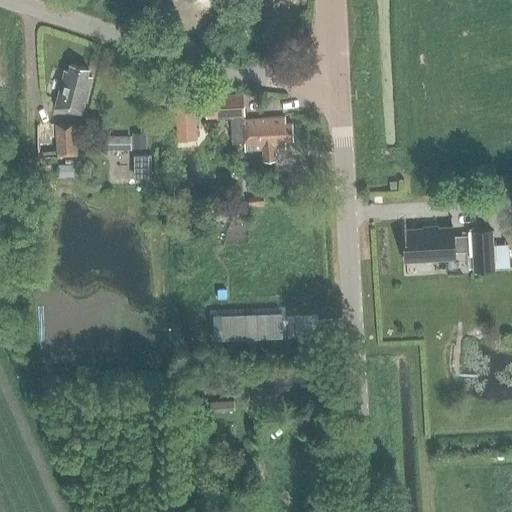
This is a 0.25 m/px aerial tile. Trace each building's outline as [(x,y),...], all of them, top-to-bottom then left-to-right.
[(63,71),(53,109),(81,116),(91,78),(88,77),(90,71),(69,65),(67,72),(63,71)] [(176,92),(177,129),(196,128),(195,92),(176,92)] [(243,95),(219,96),(206,97),(207,118),(231,116),(233,144),(245,143),(245,151),(261,150),(262,162),(275,161),(274,150),(285,149),(285,143),(292,143),(291,123),(286,124),(285,117),(244,120),(243,95)] [(76,156),(75,123),(36,124),(37,157),(76,156)] [(146,150),(146,134),(132,134),(132,150),(146,150)] [(154,179),(155,152),(134,151),(133,179),(154,179)] [(73,166),(58,166),(58,178),(73,178),(73,166)] [(248,210),(263,208),(262,197),(247,199),(248,210)] [(451,227),(401,230),(403,262),(453,259),(452,252),(471,251),(473,271),(493,270),(490,230),(470,231),(470,235),(451,236),(451,227)] [(280,314),(213,316),(214,340),(281,338),(280,314)] [(303,368),(247,372),(248,402),(305,398),(304,393),(311,392),(310,374),(303,374),(303,368)] [(245,369),(225,370),(226,391),(246,390),(245,369)] [(207,378),(208,392),(222,391),(221,377),(207,378)] [(207,400),(207,410),(233,410),(233,400),(207,400)]
